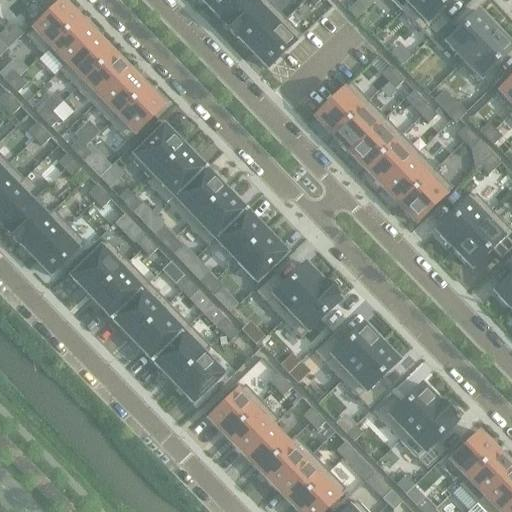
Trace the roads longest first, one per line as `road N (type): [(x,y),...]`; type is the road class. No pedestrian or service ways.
road 1 (residential): [(242,511),(0,260)]
road 2 (residential): [(311,210),(107,0)]
road 3 (residential): [(311,210),(511,420)]
road 4 (residential): [(338,196),(154,0)]
road 5 (residential): [(511,370),(338,196)]
